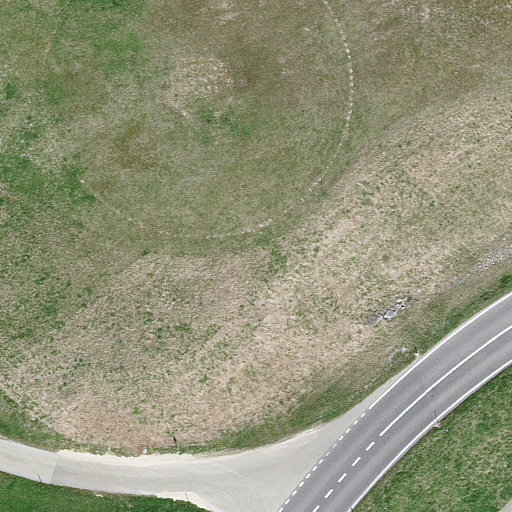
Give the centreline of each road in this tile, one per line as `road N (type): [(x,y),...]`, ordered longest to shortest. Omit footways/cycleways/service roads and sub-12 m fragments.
road 1 (track): [(0,456),(33,472),(138,490),(329,492)]
road 2 (tertiary): [(511,328),(456,369),(315,511)]
